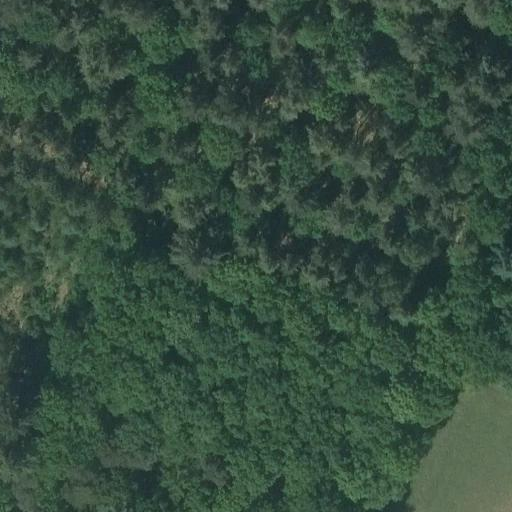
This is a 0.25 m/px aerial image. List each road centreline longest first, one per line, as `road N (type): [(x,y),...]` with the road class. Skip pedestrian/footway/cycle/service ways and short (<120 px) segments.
road 1 (track): [(0,129),(511,356)]
road 2 (track): [(120,181),(0,420)]
road 3 (track): [(511,191),(460,328)]
